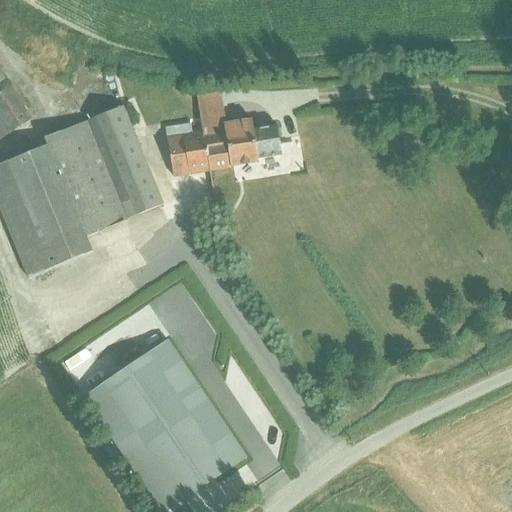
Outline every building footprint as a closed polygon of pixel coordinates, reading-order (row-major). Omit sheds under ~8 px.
[(0,93),(0,127),(5,136),(33,119),(12,86),(0,93)] [(203,132),(210,171),(231,168),(231,167),(258,162),(258,158),(281,154),(276,128),(254,131),(252,119),(226,124),(221,92),(197,96),(203,132)] [(124,106),(87,121),(128,220),(164,205),(124,106)] [(87,237),(128,220),(87,121),(45,138),(48,146),(0,164),(0,209),(28,278),(94,252),(87,237)] [(210,171),(203,132),(193,134),(191,123),(166,127),(174,177),(210,171)] [(161,511),(166,511),(247,458),(168,341),(85,397),(161,511)]
